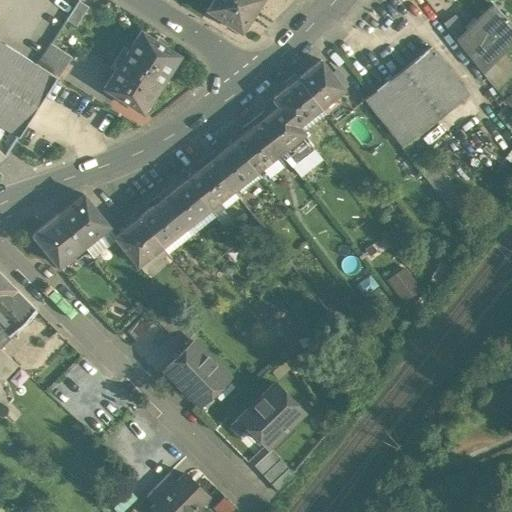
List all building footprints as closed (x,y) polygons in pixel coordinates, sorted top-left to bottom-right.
[(212,0),(212,1),(207,9),(226,22),(227,26),(235,31),(239,30),(240,31),(260,0),(212,0)] [(88,7),(78,1),(66,21),(76,27),(88,7)] [(511,25),(492,4),(466,30),(454,15),(442,24),(480,72),(492,61),(511,40),(511,25)] [(179,56),(140,30),(128,49),(123,45),(116,56),(161,85),(179,56)] [(36,65),(0,42),(0,150),(4,154),(16,136),(17,137),(54,77),(36,65)] [(71,57),(50,44),(36,65),(54,77),(57,79),(71,57)] [(430,47),(364,99),(402,146),(467,94),(430,47)] [(161,85),(116,56),(109,68),(114,71),(103,88),(142,114),(161,85)] [(331,75),(320,60),(297,79),(319,108),(332,98),(342,89),(337,82),(331,75)] [(492,61),(480,72),(485,77),(497,66),(492,61)] [(336,71),(331,75),(337,82),(341,78),(336,71)] [(297,79),(273,98),(279,106),(296,126),(319,108),(297,79)] [(332,98),(319,108),(324,114),(336,104),(332,98)] [(511,111),(507,105),(495,115),(511,135),(511,134),(511,111)] [(279,106),(256,124),(279,152),(302,134),(301,132),(296,126),(279,106)] [(319,108),(296,126),(301,132),(324,114),(319,108)] [(256,124),(233,143),(255,171),(279,152),(256,124)] [(302,134),(279,152),(284,159),(307,140),(302,134)] [(233,143),(209,162),(231,190),(255,171),(233,143)] [(279,152),(255,171),(260,177),(284,159),(279,152)] [(426,154),(415,162),(451,209),(462,201),(426,154)] [(196,172),(185,180),(208,208),(231,190),(209,162),(196,172)] [(255,171),(231,190),(237,196),(260,177),(255,171)] [(185,180),(162,199),(185,227),(208,208),(185,180)] [(231,190),(208,208),(213,215),(237,196),(231,190)] [(108,226),(83,195),(58,215),(83,246),(103,230),(108,226)] [(162,199),(139,217),(161,246),(185,227),(162,199)] [(208,208),(185,227),(190,233),(213,215),(208,208)] [(58,215),(33,235),(58,266),(68,258),(83,246),(58,215)] [(139,217),(115,236),(138,264),(161,246),(139,217)] [(185,227),(161,246),(166,252),(190,233),(185,227)] [(103,230),(83,246),(88,252),(108,236),(103,230)] [(83,246),(68,258),(73,264),(88,252),(83,246)] [(161,246),(138,264),(143,271),(166,252),(161,246)] [(256,272),(251,265),(246,269),(251,276),(256,272)] [(404,267),(387,281),(402,301),(420,287),(404,267)] [(14,287),(0,273),(0,300),(13,288),(14,287)] [(13,288),(0,300),(0,326),(7,333),(26,315),(33,308),(13,288)] [(173,303),(156,320),(181,346),(198,329),(173,303)] [(0,326),(0,348),(0,349),(16,333),(31,319),(26,315),(7,333),(0,326)] [(143,316),(127,332),(135,340),(151,325),(143,316)] [(227,378),(193,343),(166,369),(200,404),(227,378)] [(0,349),(0,348),(0,381),(1,383),(17,367),(0,349)] [(276,385),(241,419),(267,446),(302,413),(276,385)] [(272,452),(254,468),(263,477),(280,460),(272,452)] [(280,460),(263,477),(271,486),(288,469),(280,460)] [(288,469),(271,486),(279,494),(296,478),(288,469)] [(168,475),(147,496),(156,504),(176,484),(168,475)] [(156,504),(152,508),(156,511),(197,511),(198,511),(197,508),(207,498),(185,476),(176,484),(156,504)]
